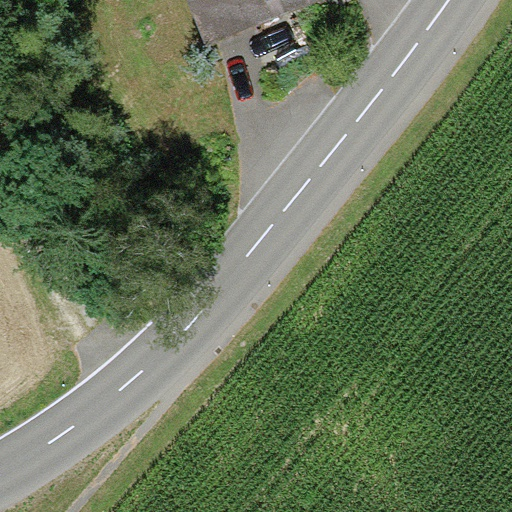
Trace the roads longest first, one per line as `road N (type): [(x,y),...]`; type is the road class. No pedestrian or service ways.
road 1 (tertiary): [(450,0),(219,298),(133,382),(0,474)]
road 2 (track): [(0,222),(76,302),(133,382)]
